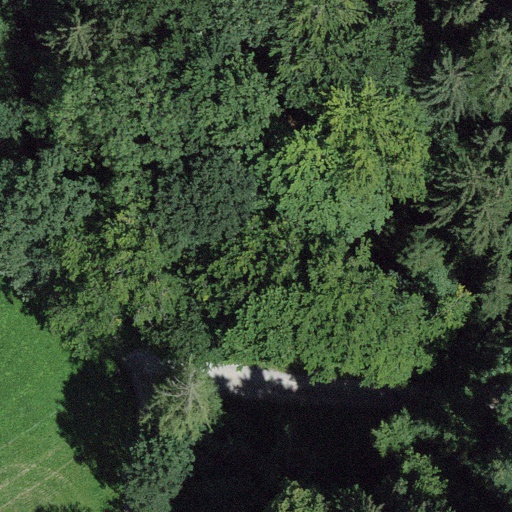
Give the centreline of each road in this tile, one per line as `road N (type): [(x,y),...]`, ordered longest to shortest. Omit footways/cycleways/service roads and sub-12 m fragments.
road 1 (track): [(140,355),(238,383),(329,396),(511,401)]
road 2 (track): [(135,511),(151,417),(140,355),(0,219)]
